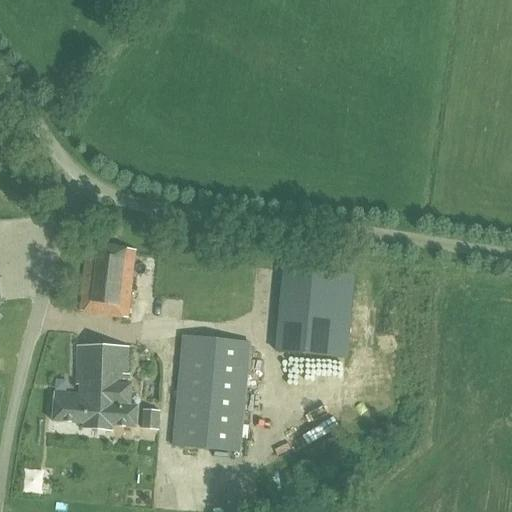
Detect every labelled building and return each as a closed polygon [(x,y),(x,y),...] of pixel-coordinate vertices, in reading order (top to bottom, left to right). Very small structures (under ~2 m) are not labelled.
[(34,184),(40,181),(37,176),(31,179),(34,184)] [(109,320),(128,318),(136,251),(88,245),(80,313),(109,320)] [(167,254),(168,279),(185,278),(184,253),(167,254)] [(285,262),(277,346),(349,353),(357,269),(285,262)] [(144,311),(156,311),(156,276),(136,276),(136,320),(144,320),(144,311)] [(250,310),(251,286),(227,285),(227,309),(250,310)] [(239,453),(249,343),(183,337),(173,446),(239,453)] [(53,400),(51,423),(82,425),(82,430),(113,433),(113,428),(137,430),(139,406),(131,406),(132,384),(127,384),(127,381),(129,381),(130,376),(128,376),(129,347),(76,346),(76,392),(73,392),(73,387),(54,385),(53,400)] [(158,432),(160,412),(144,410),(142,430),(158,432)]
